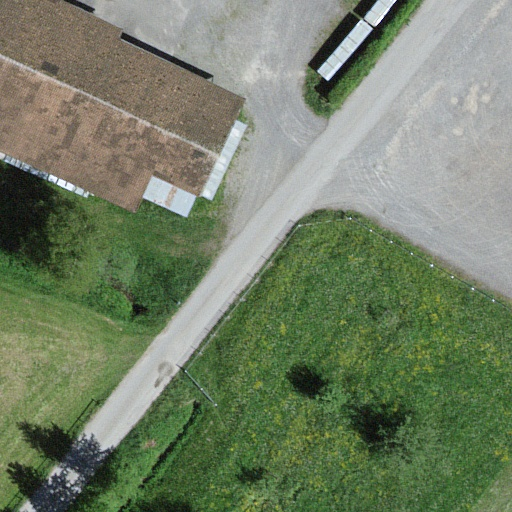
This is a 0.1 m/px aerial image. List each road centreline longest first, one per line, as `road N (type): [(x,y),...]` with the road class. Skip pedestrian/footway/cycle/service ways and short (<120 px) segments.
road 1 (unclassified): [(449,0),(36,511)]
road 2 (track): [(319,158),(511,275)]
